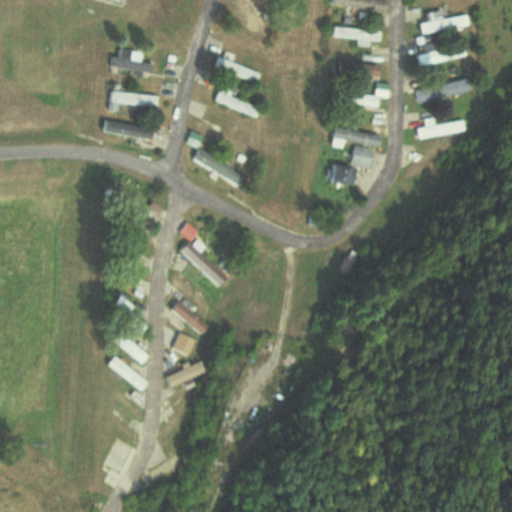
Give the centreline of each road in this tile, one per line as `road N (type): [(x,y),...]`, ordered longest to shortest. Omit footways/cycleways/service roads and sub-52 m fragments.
road 1 (residential): [(204,25),(212,0),(396,142),(389,177),(325,244),(275,235),(166,178),(94,156),(0,156)]
road 2 (residential): [(466,253),(367,321),(287,411),(254,434),(209,511)]
road 3 (residential): [(106,511),(152,430),(157,287),(169,226),(187,191)]
road 4 (residential): [(166,178),(204,25)]
